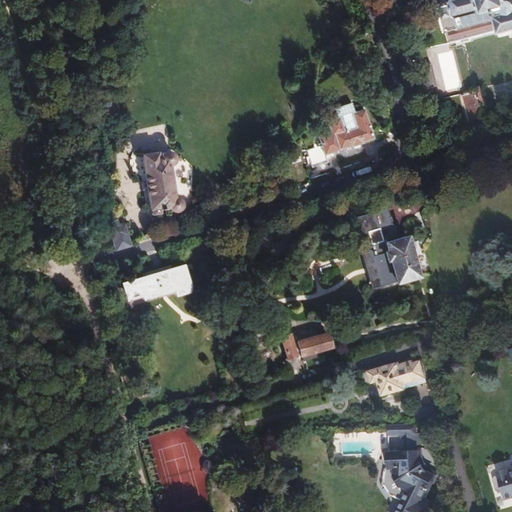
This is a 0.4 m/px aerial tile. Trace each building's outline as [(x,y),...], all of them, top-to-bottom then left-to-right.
[(511,6),(508,5),(506,5),(504,0),(461,0),(452,3),(450,6),(455,21),(458,21),(460,28),(449,31),(453,44),(460,42),(461,44),(469,42),(468,40),(496,30),(498,34),(511,30),(511,6)] [(511,82),(492,85),(494,100),(511,97),(511,82)] [(477,92),(463,97),(469,123),(484,119),(477,92)] [(105,106),(107,126),(114,126),(113,105),(105,106)] [(328,142),(304,150),(310,168),(326,162),(323,155),(348,146),(348,147),(361,143),(361,142),(372,138),(361,108),(350,113),(354,123),(341,128),(337,118),(327,121),(332,135),(326,136),(328,142)] [(156,152),(140,155),(149,208),(157,207),(158,209),(159,208),(159,210),(163,209),(163,208),(168,207),(169,208),(171,210),(172,210),(174,210),(176,210),(178,209),(179,208),(180,206),(181,205),(181,203),(180,201),(180,199),(178,198),(177,197),(175,197),(173,197),(168,163),(170,162),(171,161),(173,160),(173,158),(173,156),(173,154),(172,152),(171,151),(169,150),(168,149),(166,149),(164,150),(162,151),(161,152),(160,154),(160,156),(160,158),(157,158),(156,152)] [(296,161),(304,160),(302,151),(295,152),(296,161)] [(385,207),(352,216),(362,249),(383,243),(395,240),(392,231),(393,230),(394,229),(394,228),(394,227),(394,226),(393,226),(393,225),(392,225),(392,224),(391,224),(390,224),(385,207)] [(109,224),(110,238),(112,238),(115,250),(128,246),(122,224),(116,226),(115,222),(109,224)] [(395,240),(383,243),(385,251),(383,252),(385,261),(388,260),(395,282),(416,276),(405,237),(395,240)] [(385,251),(383,243),(362,249),(358,250),(370,289),(395,282),(388,260),(385,261),(383,252),(385,251)] [(304,251),(294,263),(303,270),(312,257),(304,251)] [(168,267),(150,272),(142,275),(144,279),(124,284),(128,298),(143,293),(144,297),(163,292),(164,293),(176,290),(177,294),(188,290),(186,281),(194,279),(190,265),(169,271),(168,267)] [(295,342),(298,356),(320,350),(328,347),(325,334),(295,342)] [(280,338),(286,359),(294,357),(288,336),(280,338)] [(320,350),(298,356),(300,362),(321,356),(320,350)] [(294,357),(286,359),(283,360),(286,372),(297,369),(294,357)] [(400,362),(362,373),(365,386),(378,382),(382,395),(405,388),(403,381),(424,375),(420,362),(413,364),(412,361),(400,365),(400,362)] [(437,422),(433,404),(414,408),(419,426),(437,422)] [(392,428),(388,428),(388,437),(401,437),(400,440),(402,441),(403,443),(403,445),(403,448),(402,450),(401,451),(401,455),(388,455),(389,459),(385,460),(385,466),(389,466),(389,469),(396,469),(395,472),(395,475),(396,478),(397,481),(398,483),(400,485),(403,487),(405,489),(408,489),(410,492),(399,511),(426,511),(431,503),(425,501),(431,489),(430,489),(433,483),(431,481),(434,477),(426,473),(418,463),(418,454),(406,454),(406,448),(408,448),(408,437),(409,437),(408,428),(405,428),(392,428)] [(511,466),(511,464),(498,467),(506,498),(511,496),(511,466)]
